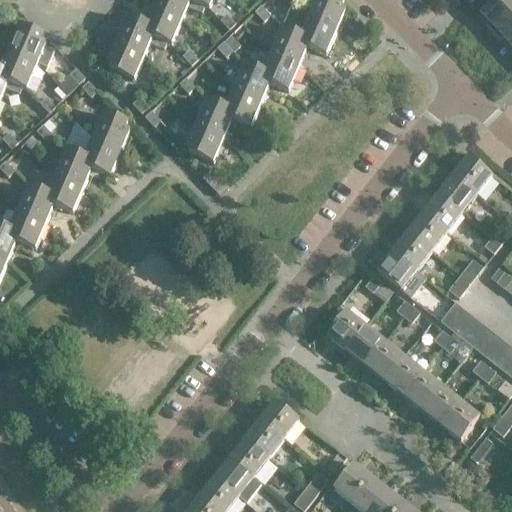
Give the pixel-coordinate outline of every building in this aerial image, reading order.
[(157,0),(153,10),(182,23),(187,11),(201,17),(204,10),(190,4),(190,3),(185,1),(185,0),(157,0)] [(190,4),(204,10),(209,12),(214,0),(185,0),(185,1),(190,3),(190,4)] [(330,0),(316,0),(309,18),(338,31),(345,14),(341,12),(344,5),(330,0)] [(493,36),(511,18),(511,0),(497,0),(480,16),(489,25),(485,28),(493,36)] [(261,9),(255,15),(264,25),(271,19),(261,9)] [(153,40),(166,46),(172,48),(182,23),(153,10),(146,28),(145,29),(150,31),(147,37),(153,40)] [(227,18),(220,24),(229,33),(236,27),(227,18)] [(308,50),(308,51),(326,59),(338,31),(309,18),(303,32),(289,26),(286,33),(300,39),(300,40),(305,42),(303,48),(308,50)] [(511,18),(493,36),(500,44),(503,41),(510,49),(511,47),(511,18)] [(145,29),(146,28),(127,20),(115,48),(144,60),(150,47),(163,53),(166,46),(153,40),(147,37),(150,31),(145,29)] [(9,53),(38,65),(47,68),(56,49),(44,40),(19,29),(9,53)] [(300,39),(286,33),(281,31),(271,56),(300,68),(307,51),(308,51),(308,50),(303,48),(305,42),(300,40),(300,39)] [(235,42),(229,48),(238,57),(244,51),(235,42)] [(223,46),(217,52),(226,61),(233,55),(223,46)] [(144,60),(115,48),(107,66),(112,68),(110,74),(134,84),(144,60)] [(8,85),(21,90),(27,93),(38,65),(9,53),(1,73),(0,74),(5,76),(3,82),(8,84),(8,85)] [(189,54),(183,60),(192,69),(198,63),(189,54)] [(270,86),(270,87),(289,95),(300,68),(271,56),(265,68),(251,62),(248,69),(263,75),(262,76),(268,78),(266,84),(270,86)] [(149,76),(160,80),(166,64),(155,60),(149,76)] [(263,75),(248,69),(244,67),(233,94),(262,106),(270,87),(270,86),(266,84),(268,78),(262,76),(263,75)] [(0,74),(1,73),(0,73),(0,102),(5,92),(18,97),(21,90),(8,85),(8,84),(3,82),(5,76),(0,74)] [(85,82),(76,73),(69,79),(79,88),(85,82)] [(164,78),(173,88),(178,82),(169,73),(164,78)] [(60,88),(69,97),(79,88),(69,79),(60,88)] [(186,81),(180,88),(189,97),(195,91),(186,81)] [(88,86),(82,92),(91,102),(97,96),(88,86)] [(55,111),(69,97),(60,88),(46,101),(55,111)] [(232,122),(232,123),(251,131),(262,106),(233,94),(228,105),(214,99),(211,106),(225,111),(224,112),(230,114),(228,120),(232,122)] [(55,111),(46,101),(39,108),(48,118),(55,111)] [(141,118),(147,112),(139,102),(132,108),(141,118)] [(225,111),(211,106),(206,103),(194,131),(223,143),(232,123),(232,122),(228,120),(230,114),(224,112),(225,111)] [(160,125),(151,115),(145,121),(154,131),(160,125)] [(102,117),(93,141),(122,153),(129,135),(125,134),(127,127),(102,117)] [(51,139),(42,130),(35,136),(44,146),(51,139)] [(223,143),(194,131),(187,148),(191,150),(189,156),(213,167),(223,143)] [(16,147),(7,137),(1,144),(10,153),(16,147)] [(110,180),(122,153),(93,141),(87,155),(67,147),(65,153),(70,156),(84,161),(83,162),(89,164),(87,170),(90,172),(110,180)] [(84,161),(70,156),(65,153),(54,178),(83,190),(90,172),(87,170),(89,164),(83,162),(84,161)] [(469,161),(453,180),(477,200),(493,180),(469,161)] [(13,175),(4,166),(0,169),(0,175),(6,182),(13,175)] [(53,208),(72,216),(83,190),(54,178),(49,191),(35,185),(32,191),(46,197),(45,198),(51,200),(49,206),(53,208)] [(453,180),(438,199),(462,219),(477,200),(453,180)] [(46,197),(32,191),(27,189),(16,216),(45,228),(53,208),(49,206),(51,200),(45,198),(46,197)] [(462,219),(438,199),(423,218),(447,238),(462,219)] [(16,243),(15,244),(35,252),(45,228),(16,216),(11,227),(0,221),(0,229),(8,233),(14,236),(11,242),(16,243)] [(423,218),(408,237),(432,256),(447,238),(423,218)] [(510,236),(511,233),(511,225),(506,221),(500,229),(510,236)] [(8,233),(0,229),(0,262),(7,265),(15,244),(16,243),(11,242),(14,236),(8,233)] [(408,237),(393,256),(417,275),(432,256),(408,237)] [(484,249),(494,257),(502,247),(492,239),(484,249)] [(393,256),(378,275),(402,295),(417,275),(393,256)] [(460,278),(471,286),(483,271),(472,263),(460,278)] [(491,282),(496,286),(505,275),(499,271),(491,282)] [(496,286),(511,298),(511,280),(505,275),(496,286)] [(459,301),(471,286),(460,278),(448,293),(459,301)] [(382,286),(374,280),(366,290),(374,296),(382,286)] [(405,322),(413,311),(405,305),(397,315),(405,322)] [(450,333),(465,314),(455,306),(440,325),(450,333)] [(413,311),(405,322),(412,328),(421,317),(413,311)] [(346,354),(366,330),(346,314),(327,339),(346,354)] [(460,340),(475,321),(465,314),(450,333),(460,340)] [(469,348),(484,329),(475,321),(460,340),(469,348)] [(479,355),(494,336),(484,329),(469,348),(479,355)] [(366,330),(346,354),(365,369),(385,344),(366,330)] [(442,351),(451,341),(443,335),(434,345),(442,351)] [(488,363),(504,344),(494,336),(479,355),(488,363)] [(451,341),(442,351),(450,357),(458,347),(451,341)] [(404,359),(385,344),(365,369),(384,384),(404,359)] [(498,371),(511,352),(511,350),(504,344),(488,363),(498,371)] [(508,378),(511,372),(511,352),(498,371),(508,378)] [(423,374),(404,359),(384,384),(403,399),(423,374)] [(481,382),(489,371),(481,365),(473,376),(481,382)] [(489,371),(481,382),(489,388),(497,377),(489,371)] [(423,374),(403,399),(422,414),(442,389),(423,374)] [(461,404),(442,389),(422,414),(441,429),(461,404)] [(461,404),(441,429),(460,445),(480,420),(461,404)] [(511,404),(503,416),(511,422),(511,404)] [(299,424),(274,405),(259,424),(283,444),(299,424)] [(502,439),(511,425),(511,422),(503,416),(491,431),(502,439)] [(259,424),(244,443),(268,463),(283,444),(259,424)] [(268,463),(244,443),(229,462),(254,481),(268,463)] [(229,462),(214,481),(239,500),(254,481),(229,462)] [(371,481),(354,467),(334,492),(351,505),(371,481)] [(294,506),(301,511),(305,511),(328,484),(318,476),(294,506)] [(214,481),(199,500),(214,511),(229,511),(239,500),(214,481)] [(372,511),(387,494),(371,481),(351,505),(359,511),(372,511)] [(399,511),(403,507),(387,494),(372,511),(399,511)] [(214,511),(199,500),(190,511),(214,511)]
